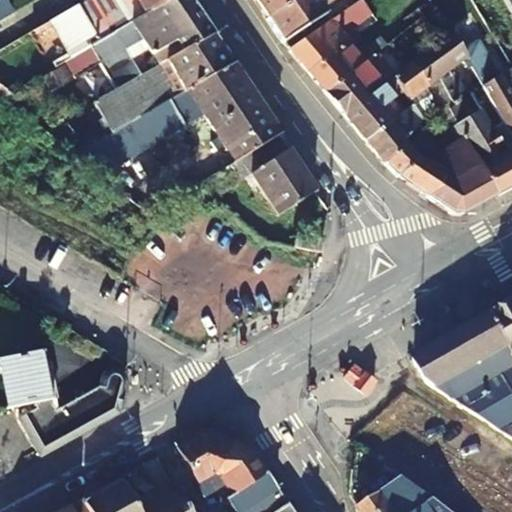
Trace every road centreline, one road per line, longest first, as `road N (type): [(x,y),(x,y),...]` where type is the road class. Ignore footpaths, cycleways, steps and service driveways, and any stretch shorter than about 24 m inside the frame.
road 1 (residential): [(213,396),(188,369),(0,256)]
road 2 (tertiary): [(0,511),(213,396)]
road 3 (tertiary): [(342,165),(223,0)]
road 4 (tertiary): [(239,382),(401,294)]
road 5 (tertiary): [(326,511),(239,382)]
road 6 (tertiary): [(442,272),(385,197),(342,165)]
road 7 (tertiary): [(342,165),(401,294)]
